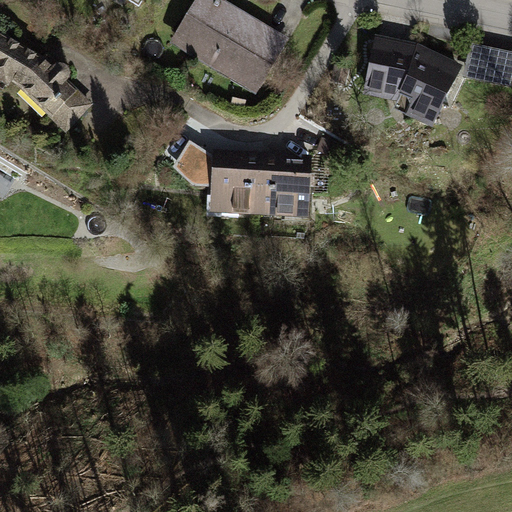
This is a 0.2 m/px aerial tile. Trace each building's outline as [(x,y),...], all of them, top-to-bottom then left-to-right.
[(289,40),(222,0),(197,0),(170,45),(256,97),(289,40)] [(44,59),(0,33),(0,83),(9,88),(13,83),(67,134),(95,106),(69,81),(72,75),(68,66),(59,64),(52,68),(44,59)] [(419,44),(375,36),(362,95),(395,103),(394,110),(432,131),(464,67),(419,44)] [(511,52),(471,44),(462,78),(511,89),(511,52)] [(263,154),(213,151),(207,214),(260,218),(263,154)] [(312,157),(263,154),(260,218),(309,220),(312,157)]
